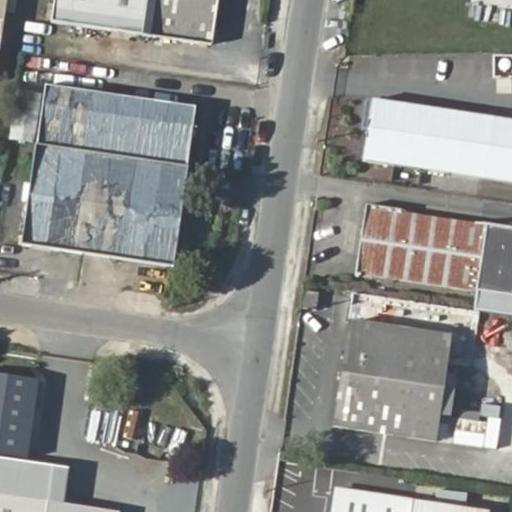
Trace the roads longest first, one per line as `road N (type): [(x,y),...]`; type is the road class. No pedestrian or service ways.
road 1 (unclassified): [(268,345),(319,0)]
road 2 (unclassified): [(0,307),(268,345)]
road 3 (unknown): [(293,174),(511,210)]
road 4 (unclassified): [(241,511),(268,345)]
